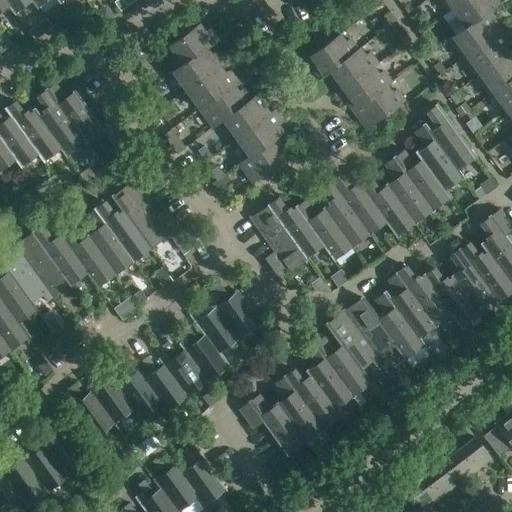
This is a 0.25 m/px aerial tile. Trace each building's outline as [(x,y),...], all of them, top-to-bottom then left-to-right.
[(0,0),(0,12),(8,6),(13,14),(14,13),(4,0),(0,0)] [(37,8),(31,0),(4,0),(14,13),(31,1),(36,8),(37,8)] [(443,0),(450,9),(462,0),(443,0)] [(462,0),(450,9),(463,27),(464,29),(487,12),(499,4),(496,0),(462,0)] [(113,15),(111,14),(106,6),(96,13),(103,23),(113,15)] [(389,11),(383,15),(390,25),(396,20),(389,11)] [(495,23),(487,12),(464,29),(463,27),(447,39),(460,58),(495,33),(490,26),(495,23)] [(167,31),(172,37),(175,41),(165,48),(178,66),(179,67),(206,48),(217,39),(209,28),(204,31),(198,24),(193,27),(186,17),(167,31)] [(50,25),(55,32),(63,26),(58,19),(50,25)] [(36,24),(27,30),(32,38),(41,31),(36,24)] [(406,34),(400,26),(394,30),(399,38),(406,34)] [(500,29),(495,33),(460,58),(473,76),(508,51),(503,45),(508,41),(500,29)] [(305,59),(319,78),(325,73),(356,50),(348,39),(344,42),(339,34),(305,59)] [(11,45),(14,50),(23,44),(19,39),(11,45)] [(142,45),(132,52),(139,62),(149,55),(142,45)] [(179,67),(178,66),(171,71),(186,91),(219,66),(224,63),(216,51),(211,55),(206,48),(179,67)] [(358,48),(356,50),(325,73),(338,91),(372,67),(376,64),(368,53),(364,56),(358,48)] [(511,48),(508,51),(473,76),(486,95),(511,76),(511,48)] [(199,109),(233,85),(237,81),(229,69),(224,73),(219,66),(186,91),(199,109)] [(352,110),(386,85),(390,82),(382,71),(377,74),(372,67),(338,91),(352,110)] [(492,93),(504,110),(511,104),(511,76),(486,95),(487,96),(492,93)] [(454,82),(444,89),(447,94),(457,87),(454,82)] [(54,83),(44,90),(83,142),(111,122),(97,102),(88,110),(74,91),(64,97),(54,83)] [(220,120),(250,99),(242,88),(238,91),(233,85),(199,109),(212,128),(221,121),(220,120)] [(391,93),(386,85),(352,110),(365,129),(404,100),(396,89),(391,93)] [(148,89),(145,91),(142,93),(148,101),(153,97),(148,89)] [(32,109),(65,155),(83,142),(44,90),(36,96),(46,110),(39,116),(33,109),(32,109)] [(234,138),(269,113),(264,106),(268,103),(260,91),(250,99),(220,120),(221,121),(234,138)] [(4,108),(9,115),(43,161),(59,149),(64,156),(65,155),(32,109),(25,115),(14,101),(4,108)] [(459,115),(463,113),(468,109),(464,103),(455,110),(459,115)] [(424,124),(423,125),(461,177),(462,177),(457,170),(474,157),(436,104),(426,112),(436,126),(429,131),(424,124)] [(248,158),(278,137),(283,133),(277,125),(282,121),(273,110),(269,113),(234,138),(247,157),(248,158)] [(0,118),(0,138),(21,167),(37,155),(42,162),(43,161),(9,115),(2,121),(0,118)] [(444,189),(461,177),(423,125),(414,131),(424,145),(415,152),(449,197),(449,196),(444,189)] [(252,183),(286,158),(280,151),(285,147),(278,137),(248,158),(247,157),(238,163),(252,183)] [(0,170),(14,160),(20,168),(21,167),(0,138),(0,170)] [(199,150),(205,160),(206,160),(212,155),(205,145),(199,150)] [(393,157),(431,210),(449,197),(415,152),(420,159),(413,165),(402,150),(393,157)] [(385,185),(413,223),(431,210),(393,157),(384,164),(394,178),(385,185)] [(217,167),(211,171),(217,178),(222,174),(217,167)] [(80,174),(85,183),(86,184),(95,177),(89,168),(80,174)] [(395,235),(358,183),(350,188),(340,174),(329,182),(368,235),(385,223),(394,236),(395,235)] [(78,183),(73,175),(61,183),(66,191),(78,183)] [(358,183),(395,235),(413,223),(385,185),(378,190),(367,176),(358,183)] [(111,196),(150,248),(178,228),(164,208),(154,215),(130,182),(111,196)] [(322,208),(351,247),(368,235),(329,182),(321,188),(331,202),(322,208)] [(42,199),(54,191),(49,183),(37,191),(42,199)] [(103,201),(93,209),(132,261),(150,248),(111,196),(121,210),(114,216),(103,201)] [(266,205),(305,258),(321,246),(332,261),(333,260),(294,207),(287,212),(277,198),(266,205)] [(294,207),(333,260),(351,247),(322,208),(315,214),(304,199),(294,207)] [(264,258),(278,278),(305,258),(266,205),(249,218),(273,251),(264,258)] [(95,229),(87,235),(115,274),(132,261),(93,209),(85,215),(95,229)] [(511,226),(499,209),(489,216),(503,235),(511,228),(511,226)] [(486,251),(511,286),(511,284),(510,281),(511,279),(511,247),(503,235),(489,216),(479,223),(489,237),(480,244),(486,251)] [(96,287),(97,286),(58,234),(51,239),(40,225),(31,232),(70,286),(87,274),(96,287)] [(68,227),(58,234),(97,286),(115,274),(87,235),(79,241),(68,227)] [(31,232),(14,245),(53,299),(70,286),(31,232)] [(459,248),(497,301),(511,290),(511,286),(486,251),(478,256),(468,242),(459,248)] [(14,245),(0,254),(0,262),(35,311),(53,299),(14,245)] [(452,275),(480,315),(497,301),(459,248),(449,255),(460,270),(452,275)] [(19,323),(35,311),(0,262),(0,300),(27,337),(28,337),(19,323)] [(462,328),(423,274),(415,280),(405,266),(396,272),(435,326),(452,314),(462,329),(462,328)] [(423,274),(462,328),(480,315),(452,275),(443,282),(433,267),(423,274)] [(347,280),(340,270),(330,277),(337,287),(347,280)] [(384,292),(417,339),(435,326),(396,272),(387,279),(397,293),(389,299),(384,292)] [(164,287),(172,281),(168,275),(160,281),(164,287)] [(284,278),(288,289),(302,287),(297,275),(284,278)] [(314,290),(327,293),(329,292),(317,276),(309,282),(314,290)] [(225,291),(219,284),(213,288),(218,296),(225,291)] [(139,289),(131,295),(137,303),(145,297),(139,289)] [(237,291),(215,306),(238,339),(260,323),(237,291)] [(365,306),(404,359),(422,346),(417,339),(384,292),(374,299),(385,313),(377,319),(367,304),(365,306)] [(362,297),(343,310),(388,372),(393,369),(391,367),(403,359),(403,360),(404,359),(365,306),(367,304),(362,297)] [(197,310),(190,316),(203,335),(228,366),(228,365),(219,353),(238,339),(215,306),(208,311),(199,298),(192,303),(197,310)] [(0,336),(10,350),(27,337),(0,300),(0,336)] [(126,318),(136,310),(130,303),(120,310),(126,318)] [(387,373),(388,372),(343,310),(333,318),(325,324),(340,345),(369,384),(370,383),(357,366),(365,360),(373,371),(381,364),(387,373)] [(177,340),(183,349),(184,349),(207,381),(228,366),(203,335),(197,339),(185,323),(179,328),(184,335),(177,340)] [(0,356),(10,350),(0,336),(0,356)] [(314,343),(352,396),(358,392),(369,384),(340,345),(333,351),(323,336),(314,343)] [(164,363),(188,395),(207,381),(184,349),(183,349),(177,354),(167,341),(161,345),(166,353),(158,358),(163,364),(164,363)] [(314,343),(304,350),(315,364),(306,370),(339,416),(340,415),(335,408),(352,396),(314,343)] [(454,354),(437,366),(445,377),(462,364),(454,354)] [(147,356),(141,360),(146,368),(153,363),(147,356)] [(42,375),(50,369),(44,361),(36,367),(42,375)] [(108,371),(111,376),(115,380),(126,372),(120,363),(108,371)] [(163,364),(144,378),(167,410),(188,395),(164,363),(163,364)] [(94,368),(88,373),(93,381),(100,376),(94,368)] [(284,375),(322,428),(339,416),(306,370),(306,371),(311,378),(303,383),(293,369),(284,375)] [(144,378),(138,370),(117,384),(140,416),(159,403),(165,411),(167,410),(144,378)] [(277,402),(305,441),(322,428),(284,375),(274,382),(285,397),(277,402)] [(111,376),(90,392),(113,423),(133,409),(139,418),(140,416),(117,384),(111,376)] [(25,392),(36,385),(31,377),(20,384),(25,392)] [(427,379),(421,383),(426,390),(432,386),(427,379)] [(511,381),(508,385),(511,389),(511,409),(481,434),(498,456),(511,446),(511,381)] [(74,383),(67,388),(73,396),(79,391),(74,383)] [(69,407),(92,439),(113,423),(90,392),(69,407)] [(358,392),(352,396),(359,405),(364,401),(358,392)] [(248,401),(262,421),(286,454),(305,441),(277,402),(268,409),(258,394),(248,401)] [(396,400),(388,405),(393,412),(401,408),(396,400)] [(238,408),(244,417),(252,428),(262,421),(248,401),(238,408)] [(42,413),(35,418),(41,426),(47,421),(42,413)] [(62,468),(82,453),(73,440),(59,421),(37,437),(45,448),(67,477),(68,476),(62,468)] [(33,444),(28,437),(21,441),(27,449),(33,444)] [(453,453),(469,474),(491,458),(474,437),(458,449),(451,438),(445,442),(453,453)] [(45,448),(25,462),(47,491),(67,477),(45,448)] [(185,450),(178,455),(183,462),(190,458),(185,450)] [(0,469),(27,506),(47,491),(25,462),(19,467),(13,459),(7,451),(1,456),(6,464),(0,468),(0,467),(0,469)] [(435,466),(451,488),(469,474),(453,453),(440,462),(433,452),(427,456),(435,466)] [(158,456),(151,461),(157,469),(163,464),(158,456)] [(197,497),(203,505),(225,489),(202,457),(181,472),(197,497)] [(197,497),(181,472),(175,464),(153,480),(159,488),(160,487),(177,511),(178,510),(197,497)] [(414,466),(409,470),(417,480),(433,502),(451,488),(435,466),(422,476),(414,466)] [(0,505),(16,494),(26,507),(27,506),(0,469),(0,505)] [(145,511),(179,511),(178,510),(177,511),(160,487),(159,488),(153,493),(144,480),(137,484),(142,492),(135,497),(145,511)] [(396,480),(391,484),(399,494),(401,492),(415,511),(419,511),(433,502),(417,480),(404,490),(396,480)] [(362,505),(367,511),(400,511),(391,499),(375,511),(367,501),(362,505)] [(129,503),(123,507),(125,511),(132,511),(135,510),(129,503)]
